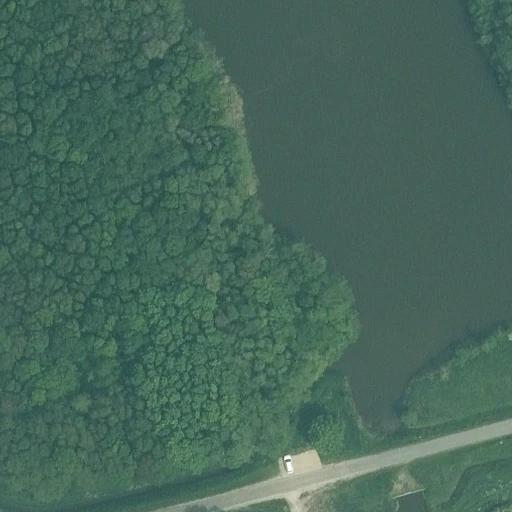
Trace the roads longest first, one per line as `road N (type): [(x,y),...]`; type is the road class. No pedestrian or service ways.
road 1 (track): [(294,511),(290,485),(393,438),(442,392),(511,345)]
road 2 (unclassified): [(290,485),(511,429)]
